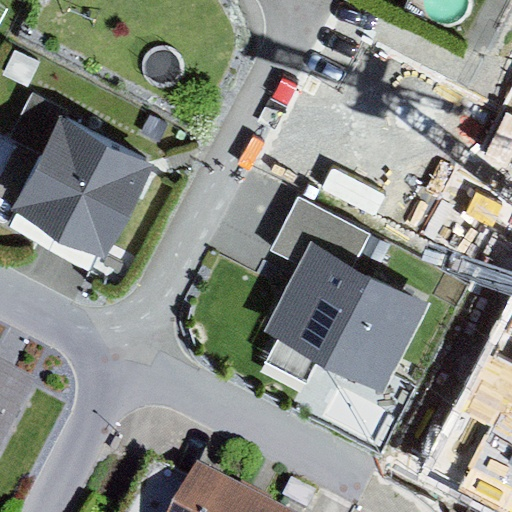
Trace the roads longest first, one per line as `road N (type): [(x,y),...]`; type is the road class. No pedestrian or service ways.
road 1 (residential): [(129,361),(310,2),(481,81),(511,17)]
road 2 (residential): [(129,361),(366,479)]
road 3 (residential): [(51,511),(129,361)]
road 4 (residential): [(0,295),(129,361)]
